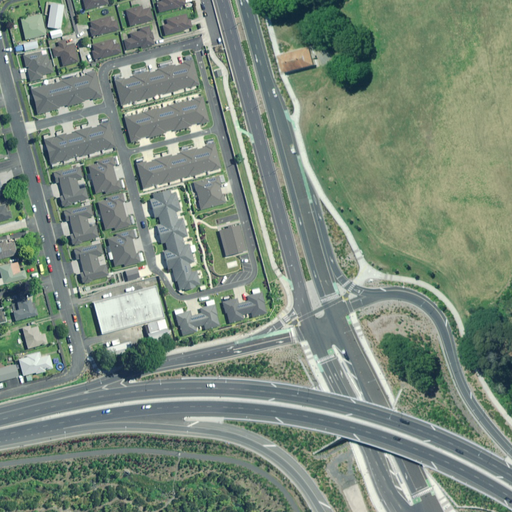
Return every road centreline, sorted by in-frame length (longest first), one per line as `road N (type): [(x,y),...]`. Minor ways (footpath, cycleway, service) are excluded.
road 1 (trunk): [(511,494),(417,447),(283,411),(186,406),(49,425)]
road 2 (trunk): [(58,405),(140,390),(285,393),(405,423),(511,475)]
road 3 (residential): [(79,356),(0,56)]
road 4 (primary): [(301,293),(222,0)]
road 5 (trunk): [(321,511),(277,458),(228,434),(49,425)]
road 6 (primary): [(244,0),(316,249)]
road 7 (trunk): [(378,294),(401,293),(433,309),(469,399),(511,450)]
road 8 (primary): [(335,315),(430,511)]
road 9 (trunk): [(58,405),(149,367),(255,344)]
road 10 (primary): [(400,511),(312,328)]
